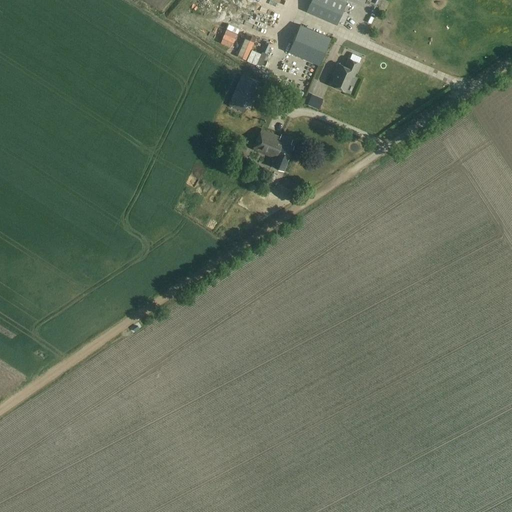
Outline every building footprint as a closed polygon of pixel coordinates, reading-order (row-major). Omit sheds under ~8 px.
[(340,0),(312,0),(307,13),(338,26),(348,3),(340,0)] [(331,39),(300,25),(288,52),(319,66),(331,39)] [(360,63),(349,58),(346,66),(339,63),(335,72),(336,73),(331,84),(345,90),(352,75),(355,76),(360,63)] [(265,84),(243,75),(229,106),(244,112),(246,107),(251,110),(257,97),(259,98),(265,84)] [(284,139),(262,130),(254,149),(274,158),(271,165),(284,171),(294,146),(291,144),(293,139),(285,136),(284,139)]
